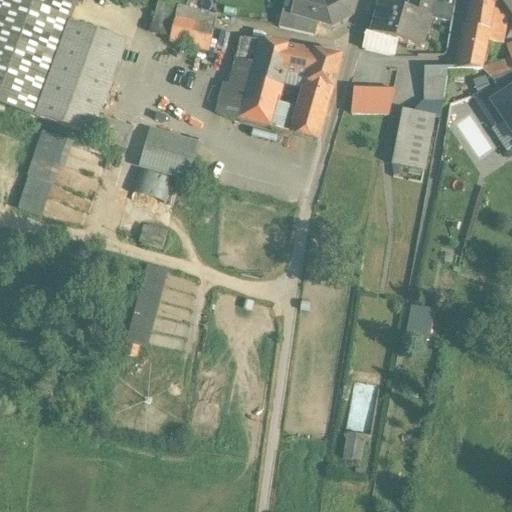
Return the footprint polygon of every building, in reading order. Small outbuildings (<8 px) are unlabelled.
[(0,0),(0,107),(35,120),(68,26),(78,0),(0,0)] [(187,13),(164,0),(161,0),(151,35),(171,40),(170,44),(209,56),(216,19),(187,13)] [(325,0),(322,2),(314,0),(300,0),(295,17),(295,19),(318,26),(331,29),(352,18),(356,0),(355,0),(325,0)] [(433,6),(410,0),(406,13),(430,20),(433,6)] [(475,0),(472,26),(471,32),(489,34),(493,12),(495,0),(475,0)] [(511,0),(495,0),(493,12),(501,14),(507,10),(511,17),(511,0)] [(406,13),(382,6),(373,37),(398,44),(421,50),(430,20),(406,13)] [(501,14),(493,12),(489,34),(485,55),(490,56),(493,44),(500,45),(506,15),(501,14)] [(318,26),(295,19),(295,17),(282,13),(278,31),(314,38),(318,26)] [(489,34),(471,32),(472,26),(468,25),(459,73),(482,73),(485,55),(489,34)] [(68,26),(35,120),(91,140),(98,122),(124,47),(68,26)] [(393,60),(398,44),(373,37),(365,34),(361,50),(393,60)] [(261,45),(244,42),(238,61),(229,79),(222,104),(224,120),(238,124),(261,45)] [(261,45),(238,124),(271,132),(280,103),(281,98),(287,77),(279,75),(288,50),(261,45)] [(324,57),(288,50),(279,75),(287,77),(309,82),(309,86),(333,91),(342,59),(324,55),(324,57)] [(511,50),(508,52),(511,60),(482,73),(492,83),(511,74),(511,50)] [(447,71),(423,72),(421,115),(402,112),(390,170),(424,176),(439,121),(442,107),(447,71)] [(511,134),(511,74),(492,83),(495,91),(473,98),(483,114),(494,130),(504,123),(511,134)] [(309,86),(306,100),(300,103),(290,137),(317,145),(333,91),(309,86)] [(394,93),(353,91),(352,117),(389,118),(394,93)] [(132,134),(98,122),(91,140),(125,152),(132,134)] [(197,148),(150,135),(140,170),(187,183),(197,148)] [(40,219),(64,145),(40,137),(15,212),(40,219)] [(131,195),(166,205),(172,183),(137,173),(131,195)] [(476,243),(468,241),(465,252),(474,254),(476,243)] [(167,275),(146,268),(127,345),(146,350),(167,275)] [(429,339),(432,310),(410,308),(407,337),(429,339)] [(359,466),(364,438),(345,435),(340,462),(359,466)]
